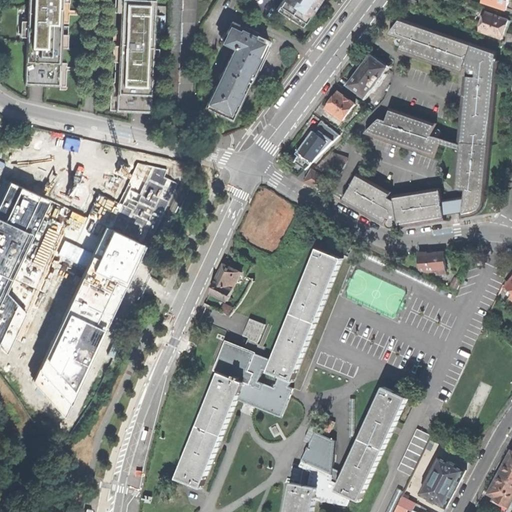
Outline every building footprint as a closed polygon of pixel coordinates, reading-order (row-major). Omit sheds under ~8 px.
[(28,0),(25,86),(60,87),(63,0),(28,0)] [(148,111),(152,0),(118,0),(115,110),(148,111)] [(282,0),(277,11),(289,18),(291,14),(304,22),(317,0),(282,0)] [(399,0),(398,3),(412,11),(417,1),(414,0),(399,0)] [(484,0),(483,2),(506,10),(509,0),(484,0)] [(480,31),(503,39),(509,20),(491,14),(490,17),(485,15),(483,23),(480,31)] [(461,143),(461,145),(442,139),(433,137),(437,124),(392,108),(387,121),(381,119),(366,134),(435,158),(440,144),(461,151),(461,152),(458,152),(455,190),(466,191),(465,197),(443,200),(441,188),(394,196),(395,201),(390,198),(393,192),(359,173),(343,202),(384,225),(387,219),(389,219),(388,221),(388,223),(388,225),(389,227),(391,228),(394,228),(396,227),(396,224),(396,221),(398,221),(399,228),(447,221),(446,215),(455,214),(463,213),(463,218),(475,216),(479,214),(483,211),(485,208),(487,203),(487,198),(488,193),(500,61),(497,61),(498,51),(402,18),(390,34),(404,39),(399,53),(462,75),(467,69),(470,70),(469,72),(469,73),(470,75),(476,75),(475,77),(465,77),(459,143),(461,143)] [(205,108),(231,120),(243,95),(249,83),(250,83),(259,63),(269,41),(231,23),(222,43),(234,49),(205,108)] [(351,85),(367,95),(387,65),(370,54),(360,70),(351,85)] [(180,61),(166,60),(166,68),(179,68),(180,61)] [(327,108),(344,120),(355,104),(339,92),(333,100),(327,108)] [(330,120),(340,126),(342,122),(332,116),(330,120)] [(308,126),(313,120),(310,117),(305,123),(308,126)] [(326,129),(313,120),(308,126),(296,142),(308,152),(317,140),(326,129)] [(324,141),(329,146),(340,135),(334,130),(324,141)] [(315,168),(322,172),(331,164),(343,171),(347,163),(347,157),(332,152),(315,168)] [(98,193),(88,216),(105,225),(147,246),(178,183),(164,177),(167,169),(138,163),(119,202),(98,193)] [(307,181),(322,189),(327,179),(312,171),(307,181)] [(10,181),(0,202),(0,346),(7,355),(73,210),(10,181)] [(105,225),(33,382),(67,419),(147,246),(105,225)] [(343,259),(318,249),(274,360),(270,372),(279,376),(291,381),(294,382),(343,259)] [(364,252),(361,257),(435,291),(437,285),(364,252)] [(427,271),(431,271),(430,265),(428,265),(427,254),(427,252),(418,253),(420,270),(427,273),(427,271)] [(438,274),(446,274),(445,253),(434,254),(427,254),(428,265),(430,265),(431,271),(438,271),(438,274)] [(244,267),(250,271),(254,264),(247,261),(244,267)] [(210,293),(228,301),(241,272),(223,264),(217,279),(210,293)] [(447,281),(458,285),(463,271),(452,267),(447,281)] [(215,308),(221,310),(224,305),(218,302),(215,308)] [(250,318),(242,336),(258,343),(266,325),(250,318)] [(215,371),(221,374),(244,383),(238,400),(251,405),(282,418),(294,388),(289,386),(291,381),(279,376),(274,387),(259,381),(263,370),(270,372),(274,360),(262,356),(244,349),(227,342),(215,371)] [(202,489),(238,400),(244,383),(221,374),(178,479),(202,489)] [(351,496),(360,500),(409,397),(385,386),(346,472),(337,490),(351,496)] [(418,429),(398,470),(412,476),(432,435),(418,429)] [(351,496),(337,490),(346,472),(334,467),(336,440),(316,431),(301,466),(304,468),(303,475),(301,484),(318,487),(316,499),(347,505),(351,496)] [(501,472),(511,478),(511,452),(507,462),(501,472)] [(467,470),(441,457),(431,475),(457,489),(462,479),(467,470)] [(511,502),(511,478),(501,472),(496,482),(490,493),(497,497),(495,500),(509,508),(511,502)] [(457,489),(431,475),(422,494),(447,507),(452,498),(457,489)] [(287,511),(313,511),(316,499),(318,487),(301,484),(292,482),(287,511)] [(390,511),(402,488),(398,486),(385,511),(390,511)] [(417,503),(403,497),(400,505),(407,508),(413,511),(417,503)]
